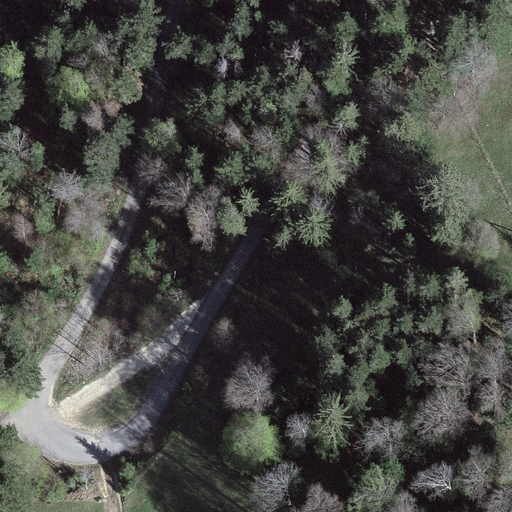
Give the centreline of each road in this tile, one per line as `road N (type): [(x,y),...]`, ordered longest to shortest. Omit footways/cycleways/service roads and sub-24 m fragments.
road 1 (unclassified): [(176,0),(128,222),(37,403),(48,434),(93,448),(141,425),(317,132),(419,34),(470,0)]
road 2 (track): [(0,436),(200,325)]
